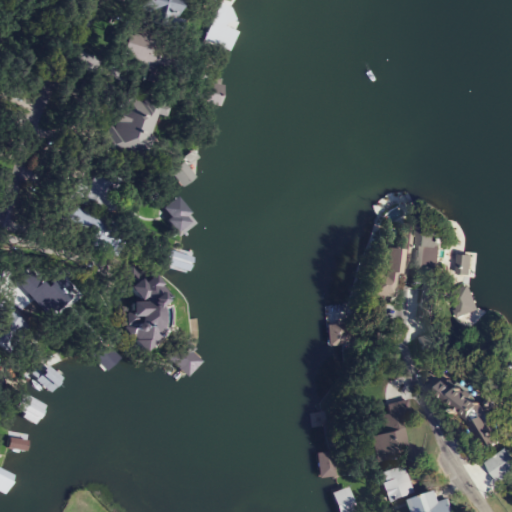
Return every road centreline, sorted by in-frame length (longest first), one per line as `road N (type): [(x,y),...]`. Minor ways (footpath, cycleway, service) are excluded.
road 1 (residential): [(486,511),(448,455),(407,357),(403,295)]
road 2 (residential): [(0,219),(88,0)]
